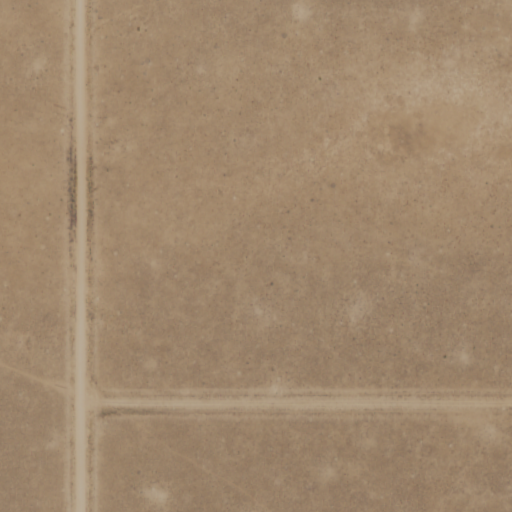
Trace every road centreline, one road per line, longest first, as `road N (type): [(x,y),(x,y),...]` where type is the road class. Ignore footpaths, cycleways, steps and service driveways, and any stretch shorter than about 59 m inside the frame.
road 1 (residential): [(66,0),(75,511)]
road 2 (residential): [(511,416),(75,404)]
